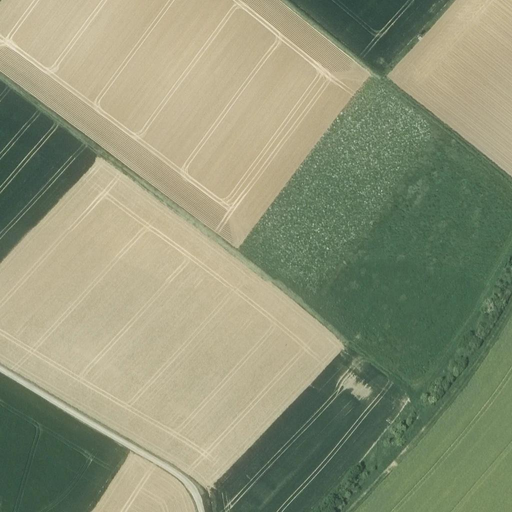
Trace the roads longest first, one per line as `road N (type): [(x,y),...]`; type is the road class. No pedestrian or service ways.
road 1 (track): [(511,269),(425,400),(0,77)]
road 2 (track): [(511,186),(281,0)]
road 3 (track): [(201,511),(176,474),(0,368)]
road 4 (track): [(511,327),(480,379),(359,511)]
